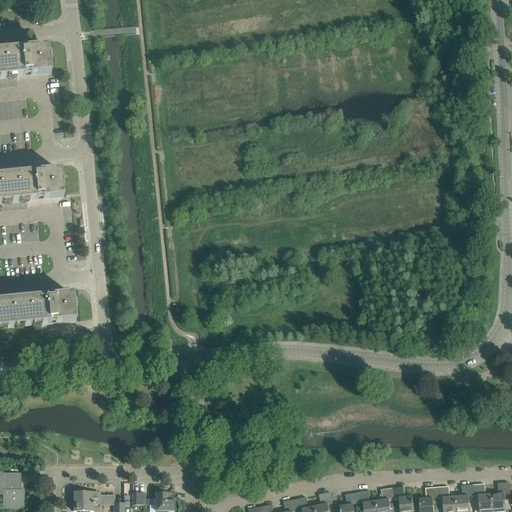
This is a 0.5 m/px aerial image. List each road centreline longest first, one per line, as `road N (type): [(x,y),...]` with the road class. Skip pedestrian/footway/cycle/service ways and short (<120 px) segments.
road 1 (tertiary): [(196,358),(277,351),(441,367),(462,364),(501,331),(510,297),(496,0)]
road 2 (residential): [(511,472),(359,478),(197,510)]
road 3 (unclassified): [(99,274),(73,28)]
road 4 (residential): [(51,511),(53,475),(197,473)]
